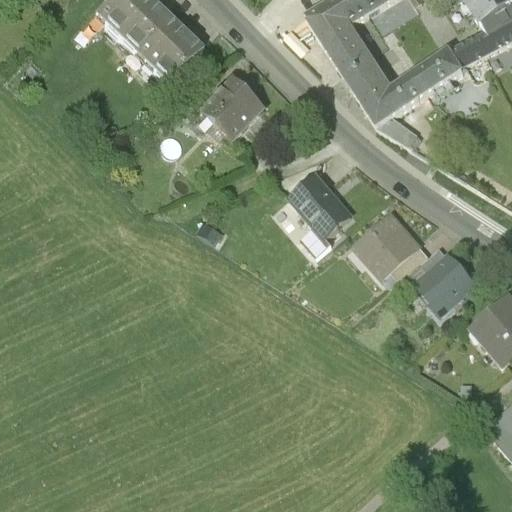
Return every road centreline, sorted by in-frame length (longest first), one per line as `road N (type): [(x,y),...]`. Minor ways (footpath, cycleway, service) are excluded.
road 1 (tertiary): [(511,255),(376,165),(212,0)]
road 2 (unknown): [(347,136),(201,204)]
